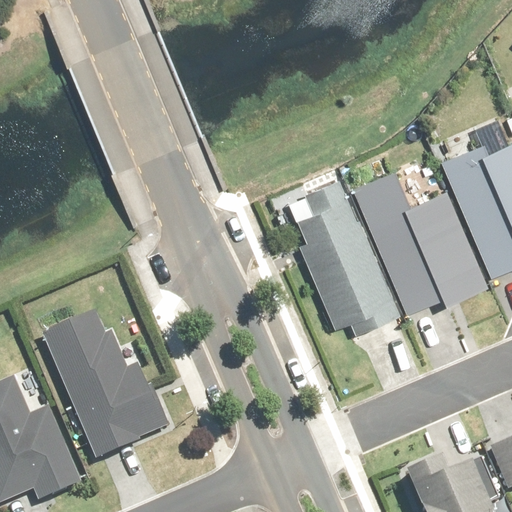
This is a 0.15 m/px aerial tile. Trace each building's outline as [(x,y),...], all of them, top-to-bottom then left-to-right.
[(511,143),(511,141),(445,169),(492,280),(511,271),(511,143)] [(408,210),(393,175),(355,191),(408,315),(444,300),(446,306),(487,289),(447,194),(408,210)] [(399,319),(341,182),(308,196),(315,214),(296,222),(306,245),(300,248),(336,331),(348,326),(353,338),(399,319)] [(127,374),(101,314),(44,339),(97,461),(167,430),(140,368),(127,374)] [(0,386),(0,506),(35,492),(39,502),(80,484),(49,410),(29,419),(13,381),(0,386)] [(511,442),(491,451),(509,493),(511,491),(511,442)] [(430,483),(423,468),(406,476),(421,511),(490,511),(470,466),(430,483)]
